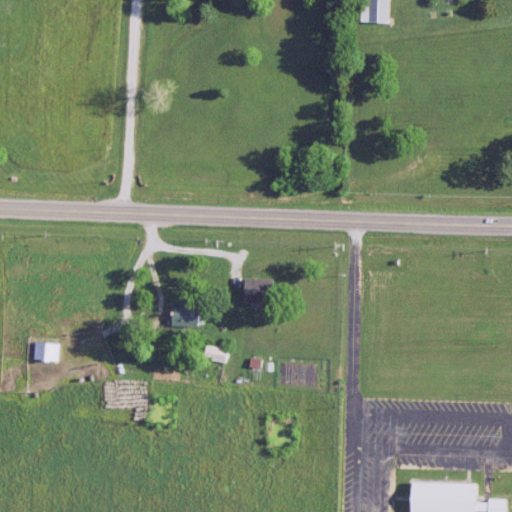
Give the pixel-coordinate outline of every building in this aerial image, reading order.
[(396,23),(395,0),(365,0),(366,23),(396,23)] [(279,278),(248,278),(248,303),(279,303),(279,278)] [(205,326),(205,305),(175,305),(175,326),(205,326)] [(63,344),(38,344),(38,361),(63,361),(63,344)] [(230,364),(232,349),(212,346),(210,361),(230,364)] [(484,484),(411,482),(410,511),(482,511),(483,511),(509,511),(511,511),(511,499),(484,499),(484,484)]
